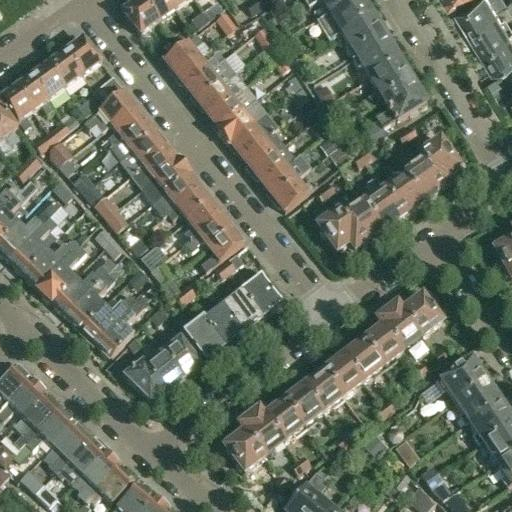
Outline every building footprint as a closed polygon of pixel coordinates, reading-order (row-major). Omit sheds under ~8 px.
[(164,0),(144,0),(140,3),(158,28),(175,15),(164,0)] [(190,0),(164,0),(175,15),(192,3),(190,0)] [(261,13),(271,8),(266,0),(257,0),(259,2),(255,5),(261,13)] [(293,0),(297,5),(302,2),(308,12),(321,4),(328,16),(316,24),(316,25),(356,0),(293,0)] [(329,45),(341,38),(372,20),(359,0),(356,0),(316,25),(317,25),(329,44),(328,44),(329,45)] [(469,0),(455,9),(468,30),(495,13),(490,5),(495,2),(493,0),(469,0)] [(121,17),(139,41),(158,28),(140,3),(121,17)] [(251,18),(261,13),(255,5),(246,10),(251,18)] [(220,18),(219,17),(214,10),(203,18),(209,26),(220,18)] [(468,30),(480,49),(511,30),(504,17),(499,20),(495,13),(468,30)] [(200,33),(209,26),(203,18),(194,25),(200,33)] [(225,18),(215,25),(227,40),(236,32),(225,18)] [(385,41),(372,20),(341,38),(349,50),(345,52),(350,61),(354,58),(354,59),(385,41)] [(511,30),(480,49),(492,69),(511,56),(511,30)] [(225,42),(231,50),(242,41),(236,33),(225,42)] [(270,44),(263,33),(254,41),(259,50),(270,44)] [(180,37),(170,44),(176,52),(186,45),(180,37)] [(164,66),(175,80),(199,62),(193,54),(201,48),(195,41),(164,66)] [(361,70),(369,82),(399,64),(385,41),(354,59),(356,61),(352,63),(357,72),(361,70)] [(168,42),(152,54),(160,64),(176,52),(170,44),(168,42)] [(101,68),(83,44),(64,57),(82,82),(101,68)] [(263,55),(275,68),(282,62),(271,48),(263,55)] [(64,57),(47,70),(65,94),(82,82),(64,57)] [(175,80),(186,94),(223,65),(218,58),(204,69),(199,62),(175,80)] [(290,73),(283,62),(282,62),(275,68),(282,79),(290,73)] [(290,68),(298,81),(309,74),(301,62),(290,68)] [(363,104),(368,111),(412,85),(399,64),(369,82),(376,94),(371,97),(372,98),(363,104)] [(186,94),(197,108),(234,79),(223,65),(186,94)] [(311,74),(316,83),(327,77),(321,68),(311,74)] [(47,70),(30,82),(53,115),(54,115),(48,106),(65,94),(47,70)] [(197,108),(208,121),(245,92),(234,79),(197,108)] [(503,91),(496,79),(487,84),(494,97),(503,91)] [(301,92),(294,81),(287,86),(289,89),(283,92),(289,101),(301,92)] [(30,82),(16,92),(33,117),(41,111),(47,120),(53,115),(30,82)] [(121,93),(112,83),(93,98),(95,100),(94,100),(101,110),(121,93)] [(377,123),(368,129),(371,135),(366,138),(372,149),(387,140),(383,134),(395,126),(396,127),(426,108),(412,85),(368,111),(369,112),(382,104),(389,116),(377,123)] [(315,96),(324,110),(326,108),(327,109),(335,104),(326,89),(315,96)] [(0,104),(24,136),(31,131),(25,123),(33,117),(16,92),(0,104)] [(216,136),(216,137),(256,105),(245,92),(208,121),(218,135),(216,136)] [(309,104),(301,92),(289,101),(297,113),(309,104)] [(122,98),(91,123),(83,129),(89,136),(96,130),(102,137),(133,112),(122,98)] [(86,122),(101,110),(94,100),(78,113),(86,122)] [(216,137),(227,150),(267,119),(256,105),(216,137)] [(0,147),(18,134),(0,108),(0,147)] [(320,113),(325,121),(332,116),(327,109),(326,108),(324,110),(320,113)] [(299,120),(301,122),(307,130),(320,120),(312,110),(299,120)] [(145,126),(133,112),(102,137),(102,138),(111,132),(115,138),(101,149),(106,156),(145,126)] [(240,162),(276,134),(278,133),(267,119),(227,150),(228,151),(230,149),(240,162)] [(79,129),(78,128),(73,121),(70,123),(69,122),(63,127),(63,128),(63,129),(69,137),(79,129)] [(322,121),(321,122),(311,128),(318,140),(329,133),(322,121)] [(119,168),(155,139),(145,126),(106,156),(109,154),(115,162),(120,157),(119,156),(126,151),(131,158),(119,168)] [(69,137),(63,129),(50,140),(55,147),(69,137)] [(410,132),(403,136),(410,147),(417,143),(410,132)] [(240,162),(251,176),(283,150),(273,137),(276,135),(276,134),(240,162)] [(403,136),(396,140),(403,151),(410,147),(403,136)] [(119,168),(130,181),(166,153),(155,139),(119,168)] [(55,147),(50,140),(35,150),(41,158),(55,147)] [(328,160),(339,151),(331,140),(319,150),(327,161),(328,159),(328,160)] [(439,145),(419,159),(443,194),(451,188),(446,181),(459,172),(439,145)] [(50,163),(58,171),(72,160),(60,146),(50,155),(50,163)] [(339,151),(328,160),(338,175),(351,165),(350,164),(352,163),(341,149),(339,151)] [(251,176),(262,189),(294,164),(283,150),(251,176)] [(177,166),(166,153),(130,181),(141,195),(177,166)] [(359,159),(366,170),(373,165),(365,154),(359,159)] [(352,163),(350,164),(351,165),(359,175),(366,170),(359,159),(352,164),(352,163)] [(436,199),(443,194),(419,159),(418,160),(423,167),(404,181),(422,208),(428,208),(435,204),(436,199)] [(76,174),(68,165),(73,161),(72,160),(58,171),(66,182),(76,174)] [(23,188),(40,170),(30,161),(13,179),(23,188)] [(262,189),(273,203),(297,184),(291,177),(299,171),(294,164),(262,189)] [(177,166),(141,195),(152,209),(190,179),(190,180),(191,179),(179,165),(177,166)] [(73,189),(81,198),(93,189),(84,179),(73,189)] [(189,181),(190,180),(190,179),(152,209),(163,223),(167,219),(199,194),(189,181)] [(404,181),(383,195),(402,222),(422,208),(404,181)] [(284,217),(316,192),(311,185),(303,191),(297,184),(273,203),(284,217)] [(0,219),(0,248),(19,228),(11,221),(28,203),(29,204),(39,194),(31,187),(22,196),(0,219)] [(0,219),(22,196),(14,188),(0,202),(0,219)] [(327,188),(322,193),(329,202),(335,198),(327,188)] [(90,209),(91,208),(102,200),(93,189),(81,198),(90,209)] [(322,193),(315,199),(322,208),(329,202),(322,193)] [(210,208),(199,194),(167,219),(172,226),(181,219),(186,226),(210,208)] [(383,195),(363,209),(382,237),(382,236),(402,222),(383,195)] [(106,202),(94,212),(104,223),(119,212),(114,207),(112,209),(106,202)] [(0,258),(9,267),(50,223),(61,211),(54,205),(25,234),(19,228),(0,248),(0,258)] [(184,249),(184,250),(221,222),(210,208),(186,226),(192,233),(183,240),(188,246),(184,249)] [(339,216),(338,216),(362,251),(369,246),(375,246),(381,242),(382,237),(363,209),(344,223),(339,216)] [(120,213),(119,212),(104,223),(116,238),(128,228),(117,215),(120,213)] [(354,256),(362,251),(338,216),(317,231),(336,258),(349,249),(354,256)] [(202,246),(208,253),(231,234),(221,222),(184,250),(191,258),(197,253),(196,251),(202,246)] [(9,267),(23,281),(47,256),(40,248),(58,230),(50,223),(9,267)] [(119,241),(127,250),(138,241),(130,231),(119,241)] [(104,234),(103,235),(94,243),(104,254),(113,244),(104,234)] [(200,271),(205,277),(206,278),(219,267),(219,268),(243,249),(231,234),(208,253),(213,260),(200,271)] [(88,242),(83,237),(76,243),(81,248),(88,242)] [(127,250),(137,261),(147,252),(138,241),(127,250)] [(35,294),(36,296),(78,251),(71,244),(65,250),(59,243),(47,256),(23,281),(36,293),(35,294)] [(511,284),(511,243),(493,253),(511,285),(511,284)] [(123,255),(113,244),(104,254),(113,264),(123,255)] [(36,296),(51,310),(76,283),(69,276),(86,258),(78,251),(36,296)] [(228,280),(255,261),(248,251),(220,271),(228,280)] [(150,261),(142,267),(150,276),(158,270),(150,261)] [(163,267),(158,270),(150,276),(161,289),(173,280),(163,267)] [(108,278),(108,279),(114,285),(124,275),(117,268),(108,278)] [(218,287),(228,280),(220,271),(214,275),(215,276),(212,278),(218,287)] [(53,310),(66,322),(108,279),(108,278),(100,272),(83,290),(76,283),(51,310),(52,311),(53,310)] [(248,291),(240,297),(261,324),(268,319),(269,320),(282,310),(254,273),(241,283),(248,291)] [(139,274),(128,286),(136,295),(148,283),(139,274)] [(79,337),(79,338),(104,311),(97,304),(115,286),(114,285),(108,279),(66,322),(80,336),(79,337)] [(171,304),(175,301),(180,297),(169,284),(174,281),(173,280),(161,289),(162,290),(160,292),(171,304)] [(145,299),(142,301),(147,307),(158,296),(157,295),(153,291),(145,299)] [(187,291),(181,296),(189,306),(196,301),(187,291)] [(181,296),(180,297),(175,301),(183,311),(189,306),(181,296)] [(240,297),(222,311),(244,339),(256,329),(256,328),(261,324),(240,297)] [(79,338),(94,351),(137,307),(136,307),(135,305),(129,299),(120,308),(111,318),(104,311),(79,338)] [(407,306),(400,312),(399,313),(419,340),(422,343),(442,328),(421,300),(409,310),(407,306)] [(110,365),(134,340),(126,332),(149,309),(147,307),(142,301),(136,307),(137,307),(94,351),(95,350),(110,365)] [(397,308),(376,324),(379,328),(380,328),(402,358),(405,357),(402,353),(419,340),(399,313),(400,312),(397,308)] [(203,322),(202,323),(224,352),(231,347),(231,348),(244,339),(222,311),(204,324),(203,322)] [(159,330),(166,323),(158,313),(151,320),(159,330)] [(205,368),(218,358),(218,357),(224,352),(202,323),(182,338),(205,368)] [(374,337),(362,346),(383,373),(402,358),(380,328),(379,328),(376,324),(379,328),(371,334),(374,337)] [(165,347),(167,350),(160,355),(183,385),(202,371),(179,341),(178,341),(176,338),(165,345),(165,347)] [(134,344),(128,351),(133,358),(140,352),(134,344)] [(348,352),(340,358),(363,388),(383,373),(362,346),(350,355),(348,352)] [(440,368),(447,364),(440,354),(433,358),(440,368)] [(160,355),(142,369),(165,399),(183,385),(160,355)] [(334,367),(322,376),(343,404),(363,388),(340,358),(332,364),(334,367)] [(155,407),(165,399),(142,369),(136,362),(120,374),(126,381),(124,382),(149,406),(155,407)] [(446,396),(454,407),(480,390),(484,387),(470,366),(436,388),(443,398),(446,396)] [(421,383),(428,377),(420,368),(414,373),(421,383)] [(0,418),(31,386),(16,371),(0,386),(0,402),(0,403),(0,418)] [(415,387),(421,383),(414,373),(407,378),(415,387)] [(308,382),(300,388),(324,418),(343,404),(322,376),(311,385),(308,382)] [(32,385),(31,386),(0,418),(0,430),(14,416),(22,424),(23,425),(47,399),(32,385)] [(459,421),(465,430),(498,408),(484,387),(480,390),(454,407),(462,419),(459,421)] [(295,397),(283,406),(304,434),(324,418),(300,388),(292,394),(295,397)] [(47,400),(47,399),(23,425),(22,424),(13,433),(21,440),(13,449),(17,453),(13,457),(15,460),(25,450),(26,451),(60,414),(47,400)] [(388,421),(395,416),(387,405),(380,411),(388,421)] [(261,418),(261,417),(260,417),(284,449),(304,434),(283,406),(271,415),(269,412),(261,418)] [(472,442),(478,452),(511,429),(511,428),(498,408),(465,430),(466,431),(469,429),(476,440),(472,442)] [(381,426),(388,421),(380,411),(373,416),(381,426)] [(44,445),(52,452),(75,428),(60,414),(26,451),(31,456),(32,457),(35,454),(34,454),(44,445)] [(238,430),(240,433),(241,433),(264,464),(265,463),(262,460),(279,447),(282,450),(284,449),(260,417),(261,417),(258,414),(238,430)] [(52,452),(59,460),(48,472),(55,479),(90,442),(75,428),(52,452)] [(489,459),(496,470),(511,459),(511,429),(478,452),(485,462),(489,459)] [(244,479),(264,464),(241,433),(240,433),(241,433),(233,439),(236,442),(223,452),(244,479)] [(382,437),(391,450),(402,442),(396,434),(392,437),(389,433),(382,437)] [(347,450),(355,445),(347,436),(340,441),(347,450)] [(363,451),(375,463),(385,451),(374,440),(363,451)] [(340,455),(347,450),(340,441),(334,446),(340,455)] [(104,456),(90,442),(55,479),(62,485),(64,483),(72,490),(104,456)] [(25,450),(15,460),(21,466),(22,465),(31,456),(26,451),(25,450)] [(104,456),(72,490),(80,497),(77,500),(84,507),(85,507),(120,470),(105,455),(104,456)] [(418,464),(414,457),(404,464),(409,470),(418,464)] [(508,494),(511,491),(511,459),(496,470),(504,482),(501,484),(508,494)] [(303,476),(310,470),(303,460),(296,466),(303,476)] [(297,480),(303,476),(296,466),(290,470),(297,480)] [(102,501),(111,510),(134,485),(119,471),(120,470),(85,507),(84,507),(79,511),(89,511),(87,510),(90,506),(94,510),(102,501)] [(0,472),(0,491),(9,481),(0,472)] [(421,480),(425,487),(435,480),(431,474),(421,480)] [(28,476),(19,485),(35,500),(42,492),(43,493),(44,491),(28,476)] [(401,477),(391,490),(399,497),(410,484),(401,477)] [(330,511),(325,508),(329,503),(321,498),(328,488),(316,479),(306,492),(304,491),(286,511),(330,511)] [(425,487),(431,495),(440,488),(435,480),(425,487)] [(282,496),(288,490),(280,482),(274,488),(282,496)] [(117,511),(144,511),(153,501),(153,500),(152,501),(136,488),(117,511)] [(50,511),(57,506),(43,493),(42,492),(35,500),(47,511),(50,511)] [(358,495),(343,511),(354,511),(364,500),(358,495)] [(445,505),(450,511),(467,511),(457,497),(445,505)] [(422,511),(440,511),(443,510),(431,499),(421,511),(422,511)] [(144,511),(167,511),(153,501),(144,511)]
